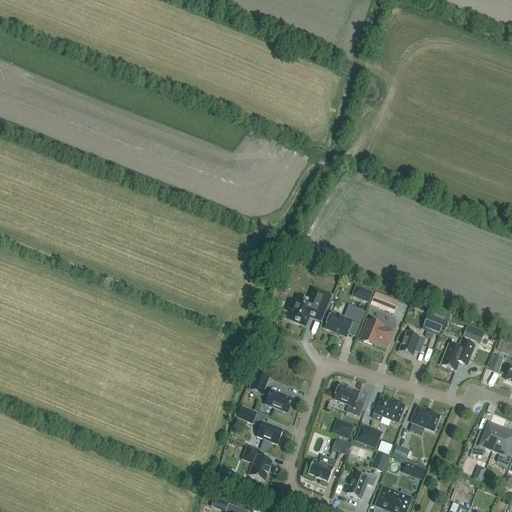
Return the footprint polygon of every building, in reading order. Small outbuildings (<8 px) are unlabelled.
[(304,326),(308,317),(320,321),(330,297),(313,290),(308,302),(298,298),(289,320),(304,326)] [(372,295),(361,290),(357,299),(368,304),(372,295)] [(393,316),(398,303),(375,294),(370,306),(393,316)] [(344,319),(331,314),(324,330),(346,339),(351,325),(358,328),(364,314),(348,307),(344,319)] [(428,315),(423,327),(440,333),(445,322),(428,315)] [(382,328),(368,323),(361,341),(374,347),(376,342),(387,346),(392,334),(381,330),(382,328)] [(466,330),(463,338),(479,344),(483,336),(483,335),(467,329),(466,330)] [(412,359),(415,352),(419,354),(425,341),(420,339),(420,338),(406,333),(398,353),(412,359)] [(500,341),(496,351),(502,353),(505,343),(500,341)] [(465,370),(468,362),(474,347),(461,342),(458,350),(449,346),(441,367),(455,372),(457,367),(465,370)] [(487,367),(492,354),(483,351),(478,364),(487,367)] [(498,374),(503,360),(493,356),(488,370),(498,374)] [(249,391),(262,396),(269,380),(255,374),(249,391)] [(339,386),(333,401),(349,407),(346,413),(358,418),(364,404),(356,401),(360,393),(353,391),(339,386)] [(287,415),(293,400),(270,391),(265,406),(287,415)] [(374,416),(372,420),(380,423),(381,419),(398,425),(405,407),(381,397),(374,416)] [(439,417),(417,408),(411,424),(433,433),(439,417)] [(257,414),(242,409),(237,420),(252,426),(257,414)] [(283,431),(262,423),(256,438),(263,441),(270,444),(277,446),(283,431)] [(344,425),(340,436),(348,439),(352,428),(344,425)] [(374,450),(381,434),(361,426),(354,442),(374,450)] [(479,434),(479,433),(469,457),(470,458),(471,453),(482,457),(485,450),(492,453),(500,433),(497,431),(497,430),(491,428),(491,429),(488,428),(487,428),(488,428),(484,439),(478,436),(479,434)] [(504,434),(500,433),(492,453),(500,456),(497,463),(507,467),(505,472),(506,472),(511,457),(511,450),(508,448),(511,438),(511,437),(510,437),(511,435),(504,433),(504,434)] [(347,457),(352,445),(336,439),(332,451),(347,457)] [(268,450),(270,444),(263,441),(261,447),(268,450)] [(405,462),(409,452),(396,446),(392,457),(405,462)] [(268,476),(270,471),(269,470),(272,462),(256,456),(258,451),(247,447),(241,461),(253,465),(248,477),(264,483),(267,475),(268,476)] [(356,456),(365,459),(367,451),(359,448),(356,456)] [(382,474),(388,459),(376,454),(374,462),(377,463),(374,471),(382,474)] [(307,475),(315,478),(315,480),(321,482),(322,481),(328,483),(333,470),(333,469),(335,463),(331,461),(328,467),(313,461),(307,475)] [(479,466),(475,481),(483,483),(487,469),(479,466)] [(422,481),(425,472),(414,467),(410,477),(422,481)] [(362,479),(354,475),(346,495),(360,500),(365,486),(373,489),(377,478),(370,475),(369,475),(364,474),(362,479)] [(511,484),(511,481),(504,479),(501,488),(509,491),(511,484)] [(376,507),(388,511),(405,511),(410,500),(407,499),(408,495),(401,492),(400,496),(383,489),(376,507)] [(221,511),(225,511),(228,505),(215,500),(211,508),(213,509),(221,511)]
